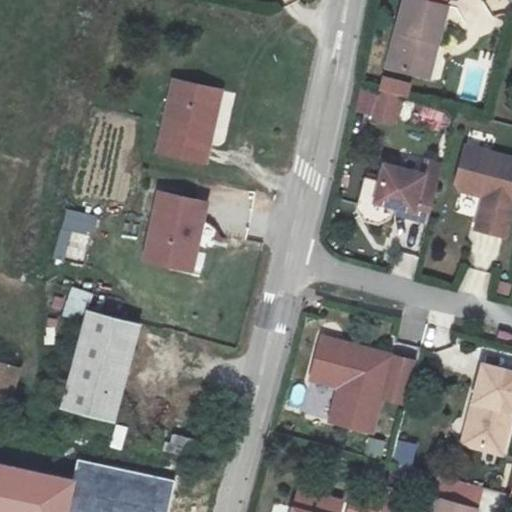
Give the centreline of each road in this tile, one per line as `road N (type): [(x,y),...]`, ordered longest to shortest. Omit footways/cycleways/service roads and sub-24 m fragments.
road 1 (residential): [(290,259),(347,0)]
road 2 (residential): [(228,511),(290,259)]
road 3 (residential): [(511,321),(290,259)]
